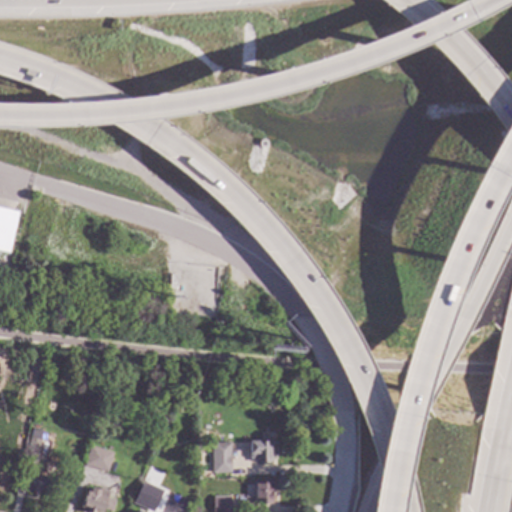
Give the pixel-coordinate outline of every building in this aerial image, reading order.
[(0,208),(15,212),(5,254),(0,252),(0,208)] [(175,275),(174,289),(166,289),(167,274),(175,275)] [(39,430),(38,437),(29,435),(30,428),(39,430)] [(37,441),(35,456),(26,454),(28,439),(37,441)] [(275,443),(274,457),(270,456),(269,465),(252,464),(252,459),(247,459),(247,442),(275,443)] [(229,473),(210,474),(209,444),(228,443),(229,473)] [(111,454),(105,473),(82,466),(88,447),(111,454)] [(49,478),(45,496),(24,492),(27,474),(49,478)] [(150,482),(147,488),(142,486),(145,480),(150,482)] [(270,504),(253,504),(253,482),(270,482),(270,504)] [(97,491),(96,495),(112,500),(107,511),(83,511),(84,508),(79,507),(84,491),(88,492),(89,488),(97,491)] [(154,494),(147,510),(134,504),(141,488),(154,494)] [(228,511),(211,511),(211,497),(228,497),(228,511)]
